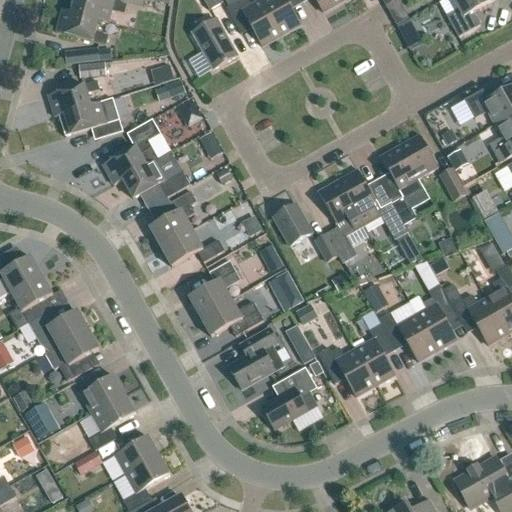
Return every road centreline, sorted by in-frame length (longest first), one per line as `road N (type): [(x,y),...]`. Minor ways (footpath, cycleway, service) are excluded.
road 1 (residential): [(411,104),(366,26),(225,110),(269,194),(342,148)]
road 2 (residential): [(0,203),(69,224),(97,246),(195,420),(257,481)]
road 3 (residential): [(257,481),(300,481),(340,469),(454,414),(511,401)]
